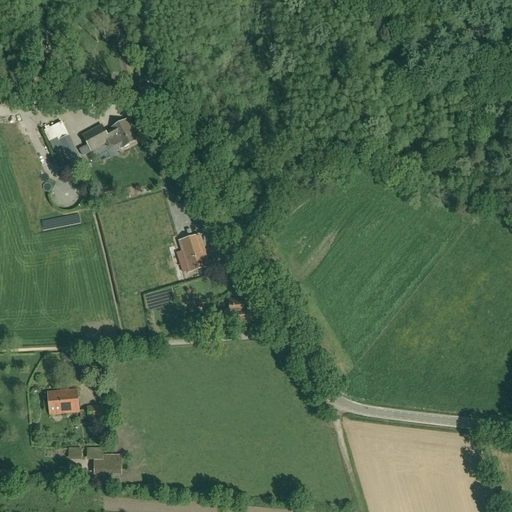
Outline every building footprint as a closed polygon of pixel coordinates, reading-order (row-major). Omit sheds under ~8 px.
[(117,149),(122,146),(123,148),(137,141),(130,128),(133,127),(129,119),(112,128),(114,131),(107,134),(102,125),(82,136),(91,152),(106,144),(108,148),(111,149),(114,150),(117,149)] [(71,166),(59,141),(68,136),(62,122),(45,130),(57,156),(63,169),(71,166)] [(59,141),(71,166),(81,161),(69,136),(68,136),(59,141)] [(83,156),(91,152),(88,145),(80,149),(83,156)] [(199,235),(180,242),(189,272),(209,266),(199,235)] [(227,320),(216,320),(217,329),(238,328),(238,326),(249,326),(249,309),(244,309),(243,300),(230,301),(230,310),(227,310),(227,320)] [(50,415),(79,413),(77,390),(48,392),(50,415)] [(107,408),(95,409),(96,421),(108,419),(107,408)] [(69,449),(69,457),(81,457),(81,449),(69,449)] [(103,449),(87,449),(87,457),(94,457),(94,472),(122,472),(122,455),(103,455),(103,449)]
